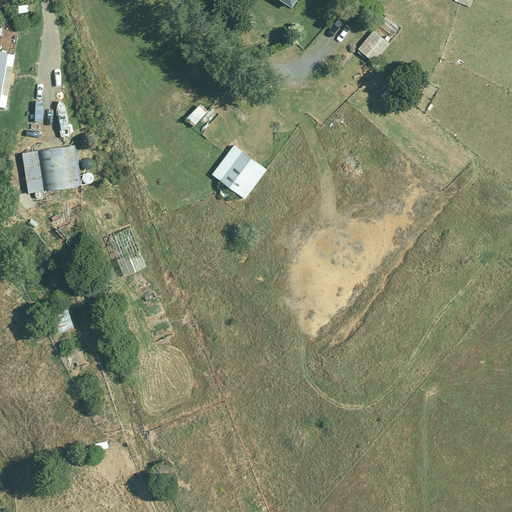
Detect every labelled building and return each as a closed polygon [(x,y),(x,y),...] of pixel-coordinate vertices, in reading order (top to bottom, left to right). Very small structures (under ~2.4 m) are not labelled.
[(372,30),(357,48),(372,60),(387,43),(372,30)] [(211,105),(203,98),(185,118),(193,125),(211,105)] [(233,144),(211,174),(243,199),(266,169),(233,144)] [(26,192),(79,185),(74,145),(21,152),(26,192)] [(54,312),(55,316),(51,317),(56,333),(72,328),(67,309),(54,312)]
